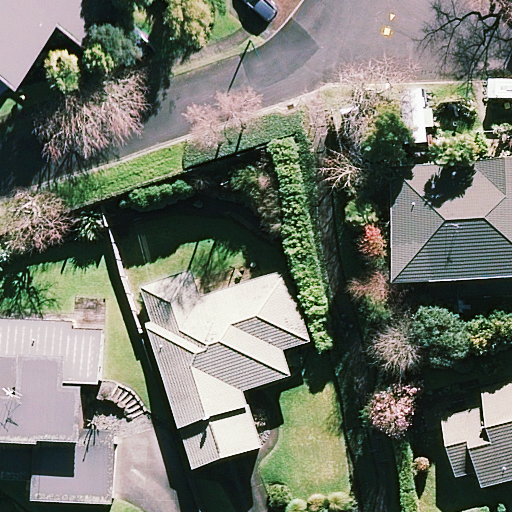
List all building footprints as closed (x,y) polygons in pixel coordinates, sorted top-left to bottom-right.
[(47,8),(82,34),(107,0),(0,0),(0,63),(6,63),(6,62),(47,8)] [(511,281),(511,164),(400,171),(407,288),(511,281)] [(241,290),(233,265),(144,293),(200,472),(268,451),(250,393),(296,379),(287,352),(316,343),(293,273),(241,290)] [(108,387),(109,324),(2,323),(1,359),(0,359),(0,413),(9,414),(8,483),(42,484),(42,504),(120,505),(121,455),(92,454),(93,387),(108,387)] [(511,385),(487,391),(491,409),(449,419),(464,479),(486,473),(490,489),(511,483),(511,385)]
